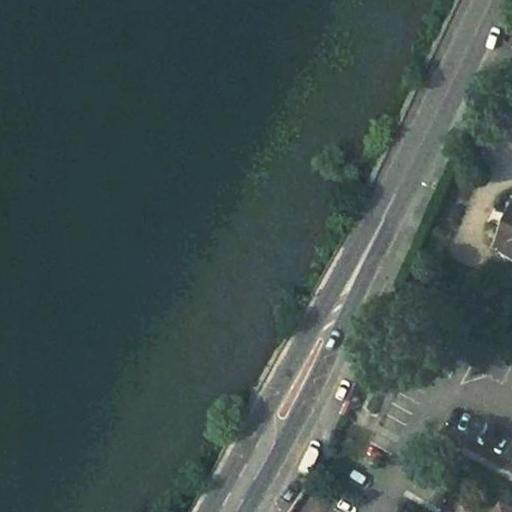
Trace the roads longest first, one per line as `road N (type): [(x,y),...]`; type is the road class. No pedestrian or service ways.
road 1 (primary): [(492,0),(294,392),(224,511)]
road 2 (unknown): [(397,511),(450,421),(468,414),(511,429)]
